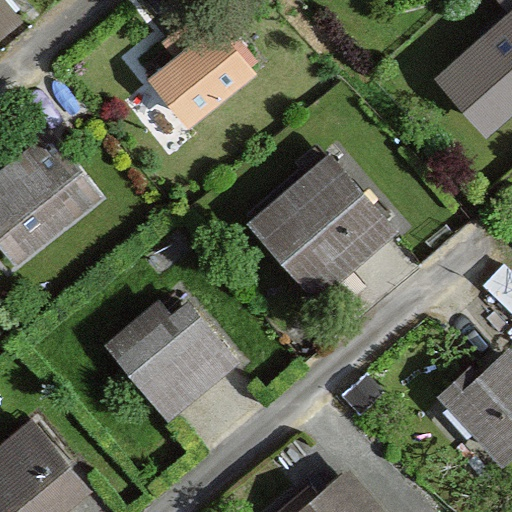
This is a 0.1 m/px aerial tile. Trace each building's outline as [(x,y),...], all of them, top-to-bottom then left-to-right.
[(511,95),(511,0),(465,38),(511,95)] [(211,24),(202,31),(190,16),(152,48),(164,63),(142,81),(178,124),(246,67),(211,24)] [(0,265),(5,272),(94,198),(54,149),(30,169),(18,154),(0,167),(0,265)] [(324,154),(240,224),(306,302),(390,233),(324,154)] [(94,349),(159,426),(231,365),(180,305),(165,317),(152,301),(94,349)] [(440,404),(497,463),(511,448),(511,364),(497,350),(440,404)] [(61,511),(84,492),(25,422),(0,442),(0,511),(61,511)] [(372,511),(342,473),(290,511),(372,511)]
